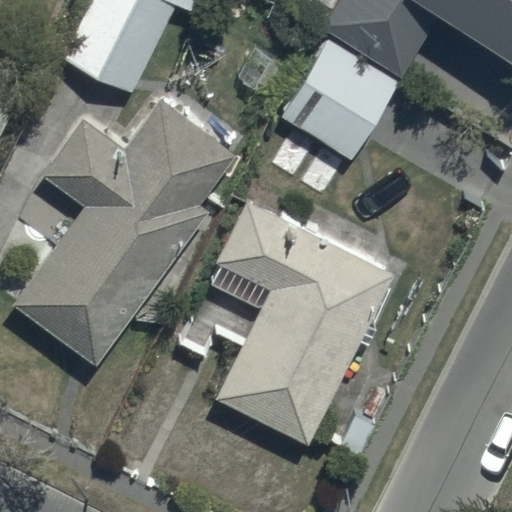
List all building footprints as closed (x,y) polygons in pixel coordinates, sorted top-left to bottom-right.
[(79,0),(58,42),(133,80),(173,0),(79,0)] [(511,0),(325,0),(321,7),(399,58),(436,0),(440,0),(484,28),(495,12),(511,23),(511,0)] [(0,114),(11,93),(0,87),(0,21),(8,5),(0,1),(0,114)] [(327,24),(281,97),(356,144),(402,71),(327,24)] [(97,343),(210,189),(201,182),(239,131),(165,76),(129,125),(88,96),(44,156),(85,186),(15,283),(97,343)] [(310,423),(397,249),(247,175),(215,238),(221,241),(210,263),(261,289),(217,377),(310,423)]
